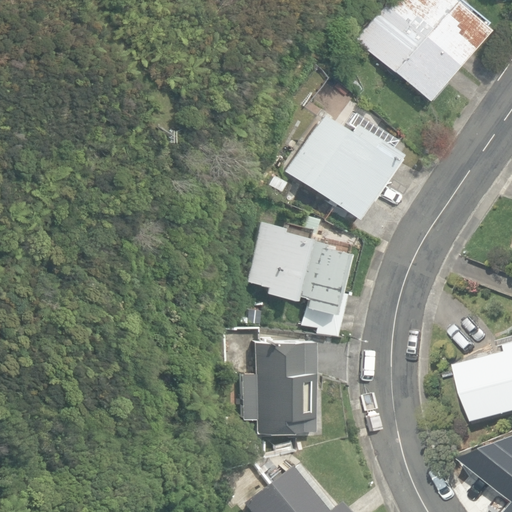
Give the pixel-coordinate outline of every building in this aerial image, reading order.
[(383,0),(350,38),(423,100),(484,28),(480,24),(483,19),(460,0),(383,0)] [(280,168),(353,217),(397,152),(386,145),(390,138),(352,112),(346,120),(341,117),(339,121),(334,117),(331,121),(317,112),(280,168)] [(269,173),(263,184),(276,192),(282,181),(269,173)] [(298,323),(327,329),(343,251),(341,251),(342,245),(301,237),(303,229),(256,218),(242,281),(260,285),(258,291),(303,300),(298,323)] [(232,322),(245,323),(246,316),(233,314),(232,322)] [(253,419),(254,431),(313,429),(310,337),(250,339),(251,373),(240,374),(241,420),(253,419)] [(461,362),(477,421),(511,411),(511,341),(503,344),(504,351),(461,362)] [(511,434),(463,455),(511,493),(511,434)] [(215,461),(217,470),(236,465),(233,456),(215,461)] [(241,505),(246,511),(338,511),(334,506),(327,511),(291,466),(241,505)]
